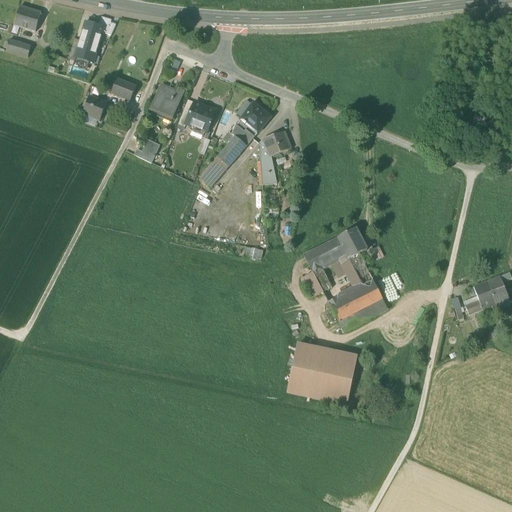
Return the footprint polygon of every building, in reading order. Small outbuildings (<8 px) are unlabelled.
[(21,28),(34,32),(40,14),(19,8),(14,25),(21,28)] [(111,21),(101,18),(98,26),(104,28),(102,33),(111,36),(116,25),(110,24),(111,21)] [(98,26),(86,22),(80,41),(75,58),(92,63),(94,56),(95,56),(102,33),(104,28),(98,26)] [(69,56),(75,58),(80,41),(74,39),(69,56)] [(5,52),(13,55),(17,43),(9,40),(5,52)] [(31,48),(17,43),(13,55),(27,60),(31,48)] [(111,95),(130,102),(136,87),(117,79),(111,95)] [(151,111),(171,119),(182,95),(175,92),(174,94),(161,88),(151,111)] [(98,120),(100,121),(106,105),(89,98),(82,113),(84,114),(98,120)] [(178,127),(184,129),(185,125),(193,106),(187,104),(178,127)] [(240,120),(257,134),(270,119),(253,104),(240,120)] [(185,125),(205,133),(214,113),(206,109),(205,111),(193,106),(185,125)] [(98,120),(84,114),(81,121),(95,127),(98,120)] [(235,123),(231,134),(231,135),(234,138),(235,137),(246,147),(257,134),(240,120),(237,124),(235,123)] [(222,140),(228,145),(234,138),(231,135),(231,134),(228,132),(222,140)] [(284,133),(263,139),(259,144),(260,162),(272,161),(271,157),(279,154),(291,150),(284,133)] [(235,137),(234,138),(228,145),(217,158),(228,168),(246,147),(235,137)] [(200,155),(204,156),(210,141),(204,139),(203,147),(200,155)] [(134,156),(151,164),(159,147),(147,141),(141,152),(137,150),(134,156)] [(211,188),(228,168),(217,158),(204,172),(202,180),(211,188)] [(260,162),(262,186),(276,185),(272,161),(260,162)] [(346,256),(348,260),(359,254),(367,250),(356,229),(337,239),(346,256)] [(382,300),(373,281),(359,254),(348,260),(362,285),(354,290),(337,298),(332,288),(321,268),(330,264),(338,260),(346,256),(337,239),(303,256),(312,273),(322,293),(328,303),(338,323),(344,333),(388,311),(382,300)] [(368,252),(373,262),(384,257),(379,247),(368,252)] [(251,249),(246,248),(243,259),(249,260),(251,249)] [(257,250),(251,249),(249,260),(255,261),(257,250)] [(263,251),(257,250),(255,261),(261,263),(263,251)] [(346,275),(354,290),(362,285),(348,260),(346,256),(338,260),(346,275)] [(346,275),(338,260),(330,264),(338,279),(346,275)] [(312,299),(322,293),(312,273),(301,279),(312,299)] [(509,274),(499,278),(501,284),(511,280),(509,274)] [(508,300),(501,284),(499,278),(489,282),(491,288),(490,288),(496,305),(508,300)] [(473,287),(478,298),(480,302),(483,310),(496,305),(490,288),(491,288),(489,282),(473,287)] [(451,300),(454,311),(461,309),(458,298),(451,300)] [(465,304),(466,308),(480,302),(478,298),(465,304)] [(483,310),(480,302),(466,308),(470,316),(483,310)] [(454,311),(457,321),(464,319),(461,309),(454,311)] [(484,336),(487,342),(505,332),(503,326),(484,336)] [(288,394),(346,406),(357,358),(298,345),(288,394)] [(394,456),(396,447),(385,444),(383,454),(394,456)]
